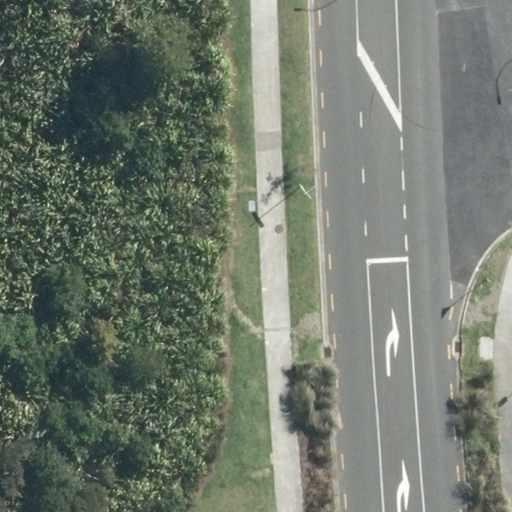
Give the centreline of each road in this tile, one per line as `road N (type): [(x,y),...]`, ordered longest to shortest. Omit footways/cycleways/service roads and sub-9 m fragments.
road 1 (secondary): [(413,511),(412,187)]
road 2 (secondary): [(412,187),(401,0)]
